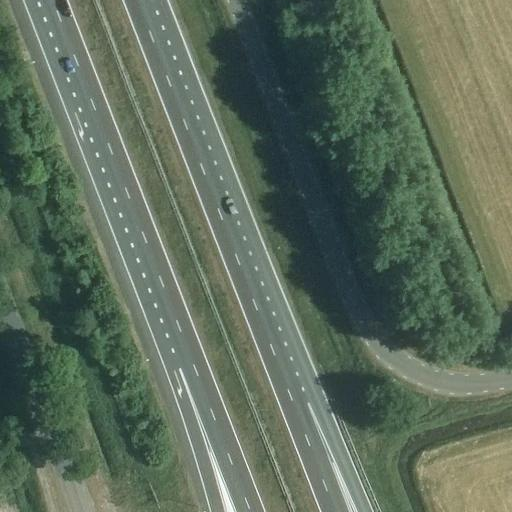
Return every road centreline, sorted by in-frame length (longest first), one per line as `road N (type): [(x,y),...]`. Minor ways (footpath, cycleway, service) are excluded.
road 1 (unclassified): [(415,372),(378,344),(358,314),(236,0)]
road 2 (motorway): [(52,0),(193,365)]
road 3 (motorway): [(266,335),(137,0)]
road 4 (tertiary): [(81,511),(0,300)]
road 5 (motorway): [(363,511),(317,407),(266,335)]
road 6 (motorway): [(335,511),(266,335)]
road 7 (motorway): [(193,365),(249,511)]
road 8 (motorway): [(193,365),(216,511)]
